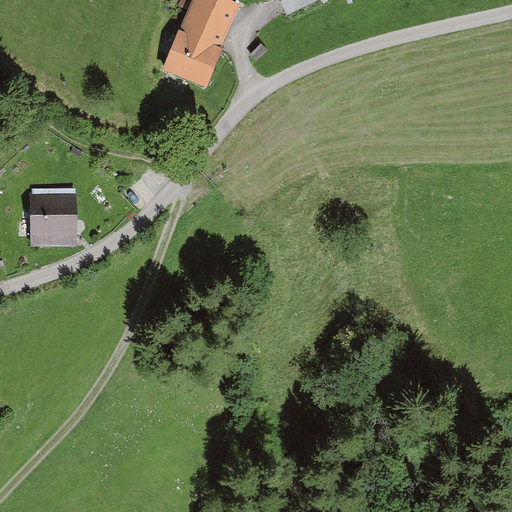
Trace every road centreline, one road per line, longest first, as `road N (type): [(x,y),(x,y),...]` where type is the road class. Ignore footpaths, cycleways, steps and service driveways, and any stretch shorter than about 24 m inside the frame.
road 1 (unclassified): [(0,289),(91,256),(142,220),(233,115),(279,79),(361,49),(511,13)]
road 2 (track): [(0,495),(134,360),(184,177)]
